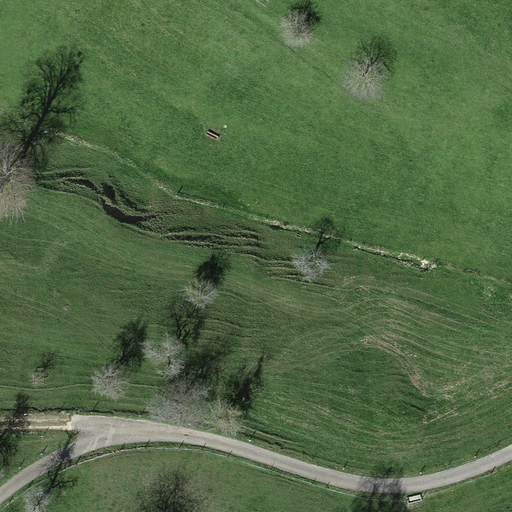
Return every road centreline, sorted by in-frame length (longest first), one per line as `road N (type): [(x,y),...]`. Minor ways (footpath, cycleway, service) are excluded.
road 1 (track): [(511,453),(442,483),(393,490),(111,429)]
road 2 (track): [(0,498),(111,429)]
